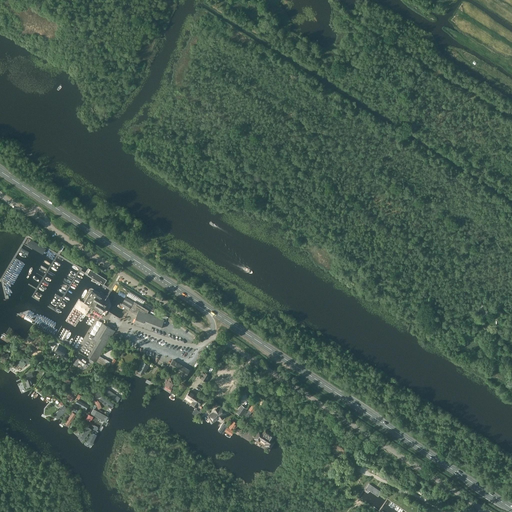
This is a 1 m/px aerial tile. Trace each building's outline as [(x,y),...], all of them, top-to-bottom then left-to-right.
[(47,250),(28,239),(25,244),(44,255),(47,250)] [(104,285),(107,280),(90,269),(87,274),(104,285)] [(91,291),(84,302),(86,304),(94,309),(102,313),(107,305),(103,303),(105,299),(101,297),(95,293),(91,291)] [(161,328),(165,319),(148,313),(149,310),(126,297),(121,305),(137,314),(136,318),(137,319),(135,323),(147,328),(149,324),(161,328)] [(99,340),(89,357),(90,358),(95,361),(96,362),(112,336),(113,334),(114,333),(115,330),(107,325),(103,323),(101,327),(94,338),(99,340)] [(42,338),(37,335),(36,337),(34,336),(31,340),(33,341),(32,343),(37,346),(38,345),(36,344),(40,339),(41,340),(42,338)] [(68,348),(59,343),(55,351),(61,355),(60,357),(67,360),(69,355),(65,353),(68,348)] [(5,355),(3,350),(0,351),(0,357),(3,364),(8,362),(7,358),(9,358),(8,356),(9,356),(8,354),(5,355)] [(84,365),(88,360),(80,355),(74,364),(76,365),(79,362),(84,365)] [(32,360),(27,357),(26,359),(23,357),(18,364),(23,368),(26,363),(28,365),(32,360)] [(105,359),(102,365),(107,368),(111,362),(105,359)] [(173,360),(169,366),(173,369),(174,368),(174,367),(175,368),(176,369),(173,373),(184,379),(189,370),(179,363),(177,362),(173,360)] [(144,374),(149,364),(142,361),(137,371),(144,374)] [(206,381),(210,376),(207,374),(204,371),(200,377),(206,381)] [(27,378),(25,379),(25,380),(28,387),(34,385),(31,378),(31,377),(33,377),(32,372),(26,374),(27,378)] [(166,380),(165,383),(166,384),(165,386),(171,390),(174,385),(176,386),(178,383),(176,382),(177,381),(171,377),(168,381),(166,380)] [(121,400),(108,390),(105,394),(118,403),(121,400)] [(189,391),(186,397),(187,398),(192,401),(192,402),(190,404),(196,408),(202,400),(191,392),(189,391)] [(114,404),(103,396),(100,400),(111,408),(114,404)] [(89,406),(78,400),(76,405),(87,410),(89,406)] [(242,416),(248,408),(242,404),(237,412),(242,416)] [(65,406),(54,415),(57,419),(68,411),(65,406)] [(227,414),(221,406),(219,408),(219,406),(213,410),(214,411),(207,416),(213,424),(219,419),(220,421),(225,417),(225,415),(227,414)] [(109,417),(94,409),(92,414),(106,422),(109,417)] [(73,413),(65,424),(69,426),(76,416),(73,413)] [(235,430),(239,423),(234,420),(229,427),(235,430)] [(219,430),(218,431),(223,434),(224,433),(225,431),(226,430),(228,427),(229,426),(223,422),(222,424),(219,430)] [(88,427),(79,439),(82,441),(91,430),(88,427)] [(275,435),(266,430),(263,434),(260,431),(256,438),(259,440),(261,437),(270,443),(268,445),(271,447),(275,441),(272,439),(275,435)] [(87,441),(93,444),(97,436),(91,433),(87,441)] [(369,484),(366,489),(378,497),(381,492),(369,484)]
